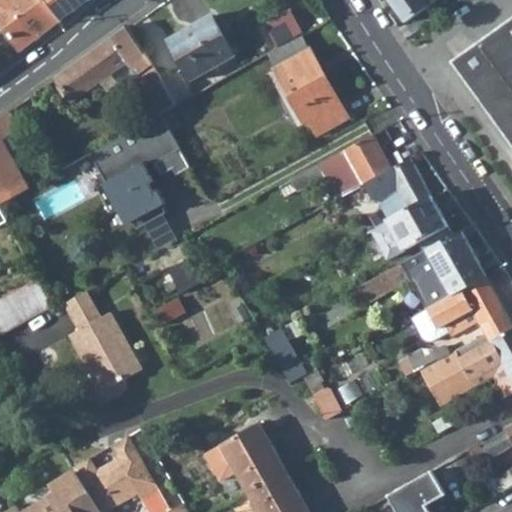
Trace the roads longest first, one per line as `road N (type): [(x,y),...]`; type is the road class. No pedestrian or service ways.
road 1 (residential): [(511,238),(353,0)]
road 2 (residential): [(339,419),(375,484),(511,405)]
road 3 (residential): [(0,97),(128,0)]
